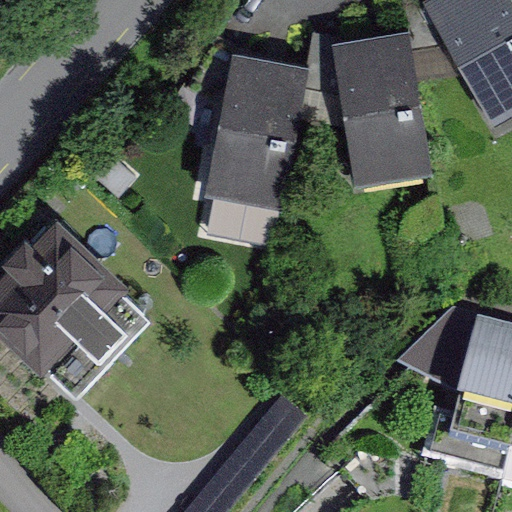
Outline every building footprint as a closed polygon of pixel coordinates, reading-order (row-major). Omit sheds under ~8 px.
[(511,0),(432,0),(503,131),(511,125),(511,0)] [(364,184),(435,173),(410,24),(340,36),(364,184)] [(210,193),(285,205),(309,63),(234,51),(210,193)] [(73,210),(0,283),(0,308),(74,381),(159,294),(73,210)] [(452,437),(511,452),(511,447),(511,339),(479,331),(452,437)] [(182,458),(135,505),(142,511),(181,511),(209,484),(182,458)]
